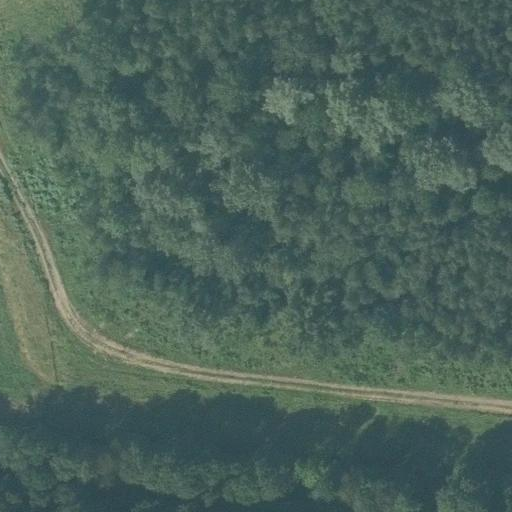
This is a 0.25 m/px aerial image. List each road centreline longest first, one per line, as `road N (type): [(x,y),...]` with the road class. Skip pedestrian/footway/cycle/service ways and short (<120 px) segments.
road 1 (track): [(511,437),(121,401),(48,386),(0,200)]
road 2 (unclassified): [(0,481),(317,511)]
